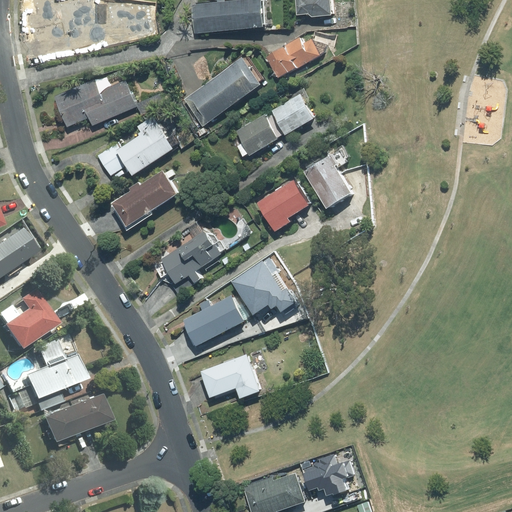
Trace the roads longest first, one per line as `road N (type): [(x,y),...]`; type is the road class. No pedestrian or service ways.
road 1 (residential): [(183,450),(147,349),(25,157),(0,36)]
road 2 (residential): [(4,511),(183,450)]
